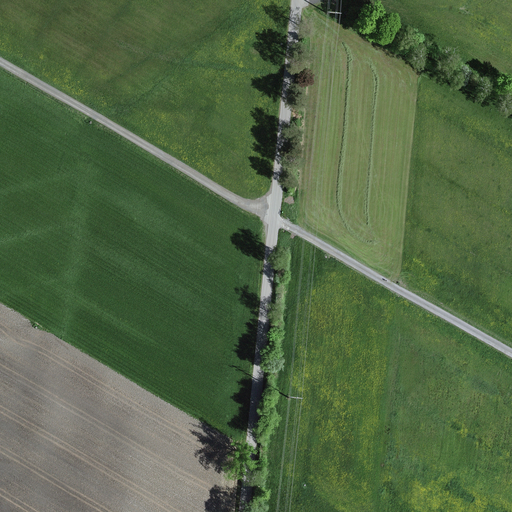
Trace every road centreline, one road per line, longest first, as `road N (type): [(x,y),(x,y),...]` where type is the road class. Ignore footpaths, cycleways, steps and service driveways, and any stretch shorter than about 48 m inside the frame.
road 1 (track): [(0,62),(276,215)]
road 2 (track): [(246,511),(276,215)]
road 3 (track): [(276,215),(511,355)]
road 4 (track): [(276,215),(298,0)]
